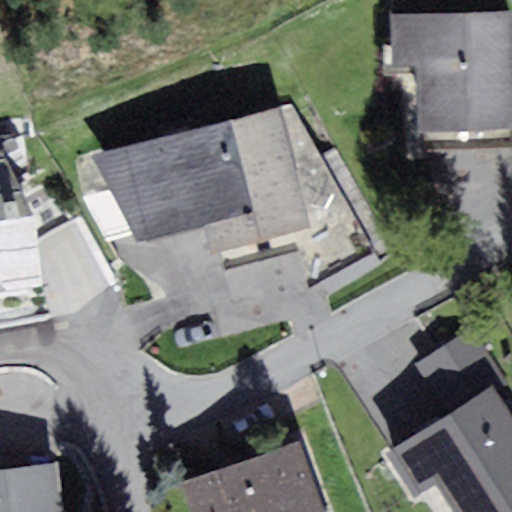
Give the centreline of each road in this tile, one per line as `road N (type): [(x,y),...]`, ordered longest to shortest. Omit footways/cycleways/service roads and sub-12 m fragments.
road 1 (residential): [(123,441),(511,241)]
road 2 (residential): [(123,441),(72,352),(40,343),(0,346)]
